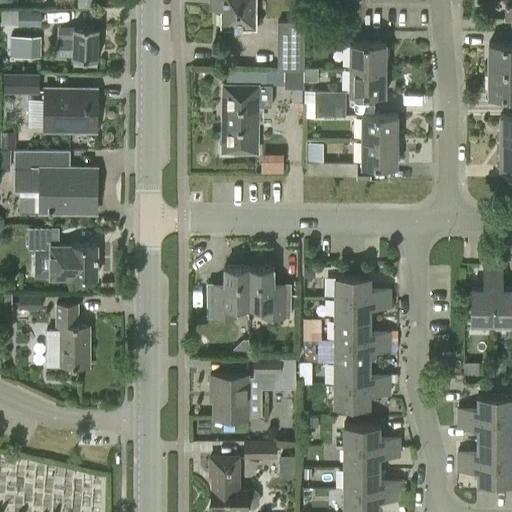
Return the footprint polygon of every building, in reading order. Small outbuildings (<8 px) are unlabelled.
[(220,0),(220,27),(257,27),(257,0),(220,0)] [(41,26),(40,11),(4,10),(4,25),(41,26)] [(304,21),(278,21),(277,70),(284,70),(304,70),(304,21)] [(73,25),(57,25),(57,38),(56,54),(72,55),(72,57),(97,58),(98,26),(73,25)] [(346,44),(346,31),(315,31),(314,43),(346,44)] [(23,37),(22,57),(40,57),(41,37),(23,37)] [(351,42),(351,67),(387,68),(387,42),(351,42)] [(511,43),(490,43),(490,69),(511,68),(511,43)] [(387,68),(351,67),(351,94),(386,94),(387,68)] [(511,68),(490,69),(490,94),(511,94),(511,68)] [(3,70),(3,90),(9,90),(28,90),(38,90),(38,71),(3,70)] [(223,143),(223,153),(257,153),(257,84),(224,84),(223,143)] [(97,88),(44,87),(43,129),(97,130),(97,88)] [(314,91),(314,103),(346,103),(346,91),(314,91)] [(346,103),(314,103),(314,114),(346,114),(346,103)] [(363,113),(363,139),(398,140),(399,114),(363,113)] [(511,115),(502,116),(502,141),(511,141),(511,115)] [(363,139),(362,165),(398,165),(398,140),(363,139)] [(511,167),(511,141),(502,141),(502,167),(511,167)] [(10,147),(0,146),(0,168),(10,169),(10,147)] [(40,190),(39,211),(96,211),(97,167),(70,167),(70,149),(14,148),(14,190),(40,190)] [(305,175),(357,176),(357,162),(306,161),(305,175)] [(71,276),(97,276),(97,244),(57,244),(57,227),(28,227),(28,248),(50,248),(50,276),(68,276),(68,275),(71,275),(71,276)] [(238,306),(249,306),(249,266),(225,265),(225,283),(208,282),(208,317),(238,317),(238,306)] [(274,283),(274,266),(249,266),(249,306),(262,306),(262,317),(291,317),(291,283),(274,283)] [(472,323),(492,324),(492,268),(484,268),(484,288),(472,288),(472,323)] [(511,323),(511,287),(503,288),(503,268),(492,268),(492,324),(511,323)] [(335,275),(335,295),(391,296),(391,287),(371,287),(371,275),(335,275)] [(18,309),(41,309),(41,294),(18,294),(18,309)] [(335,295),(335,316),(371,316),(371,307),(391,307),(391,296),(335,295)] [(46,364),(61,364),(90,365),(90,324),(78,324),(78,303),(57,303),(57,327),(45,327),(46,364)] [(335,316),(335,338),(390,338),(390,331),(371,331),(371,316),(335,316)] [(335,360),(370,361),(370,351),(390,351),(390,338),(335,338),(335,360)] [(253,375),(248,375),(248,387),(296,387),(296,357),(253,357),(253,375)] [(335,360),(334,383),(390,383),(390,374),(370,374),(370,361),(335,360)] [(311,361),(299,361),(299,383),(311,383),(311,361)] [(213,391),(212,417),(248,417),(248,387),(248,375),(210,375),(210,391),(213,391)] [(390,394),(390,383),(334,383),(334,406),(370,406),(370,394),(390,394)] [(458,407),(458,416),(511,415),(511,396),(478,396),(478,407),(458,407)] [(511,415),(458,416),(458,428),(477,428),(477,438),(511,437),(511,415)] [(344,424),(344,444),(400,445),(400,436),(380,436),(380,424),(344,424)] [(458,451),(458,458),(511,458),(511,437),(477,438),(477,451),(458,451)] [(276,440),(244,440),(243,458),(276,458),(276,440)] [(380,466),(380,457),(400,457),(400,445),(344,444),(344,465),(380,466)] [(253,508),(257,503),(257,494),(253,489),(246,489),(238,489),(238,456),(211,456),(211,474),(213,474),(213,489),(210,489),(210,508),(246,508),(253,508)] [(511,458),(458,458),(458,471),(478,471),(478,483),(511,482),(511,458)] [(344,465),(344,488),(400,489),(400,480),(380,480),(380,466),(344,465)] [(380,511),(380,500),(400,500),(400,489),(344,488),(343,511),(380,511)]
